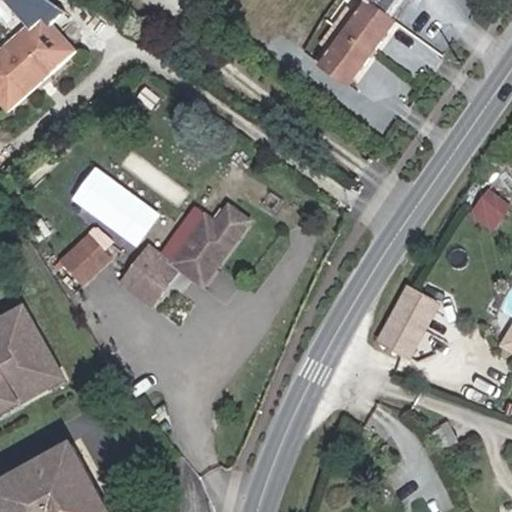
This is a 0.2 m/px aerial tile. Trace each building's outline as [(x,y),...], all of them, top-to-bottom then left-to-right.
[(402,0),(365,0),(369,3),(389,17),(402,0)] [(393,20),(409,0),(402,0),(389,17),(393,20)] [(386,37),(383,34),(393,20),(389,17),(369,3),(344,36),(372,57),(386,37)] [(37,78),(41,74),(44,78),(74,51),(46,20),(10,52),(8,50),(0,56),(0,96),(10,108),(40,81),(37,78)] [(386,37),(397,23),(393,20),(383,34),(386,37)] [(362,71),(372,57),(344,36),(323,65),(347,83),(358,68),(362,71)] [(351,86),(362,71),(358,68),(347,83),(351,86)] [(102,165),(78,198),(142,245),(167,212),(102,165)] [(511,202),(494,187),(473,211),(495,231),(511,210),(511,202)] [(218,267),(251,222),(231,207),(218,224),(197,209),(163,255),(152,247),(124,285),(153,307),(180,269),(199,282),(213,264),(218,267)] [(112,260),(80,226),(53,250),(85,285),(112,260)] [(204,286),(218,267),(213,264),(199,282),(204,286)] [(412,282),(382,340),(417,358),(447,300),(412,282)] [(14,325),(29,316),(24,307),(9,315),(10,318),(14,325)] [(0,411),(18,402),(21,405),(51,388),(47,382),(62,374),(29,316),(14,325),(10,318),(0,324),(0,411)] [(511,328),(502,346),(511,351),(511,328)] [(145,374),(129,355),(121,361),(137,380),(145,374)] [(62,374),(47,382),(51,388),(53,391),(67,384),(62,374)] [(18,402),(0,411),(0,420),(22,408),(21,405),(18,402)] [(111,511),(75,445),(0,486),(0,510),(1,511),(111,511)]
